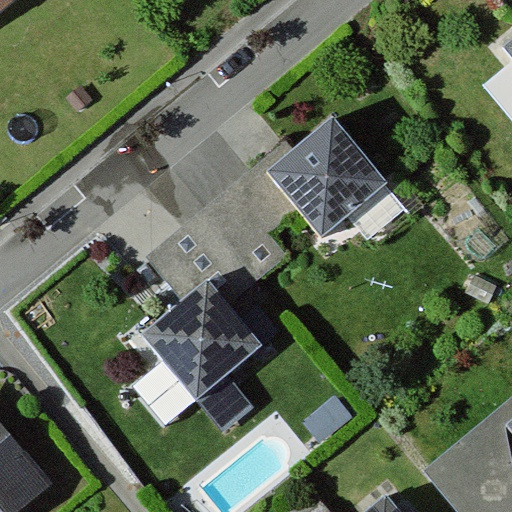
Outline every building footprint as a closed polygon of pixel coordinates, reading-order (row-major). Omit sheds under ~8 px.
[(0,0),(0,9),(10,0),(0,0)] [(511,41),(495,56),(511,76),(511,41)] [(324,125),(257,180),(312,246),(379,191),(324,125)] [(196,288),(134,341),(220,439),(251,411),(221,378),(251,351),(196,288)] [(0,511),(22,511),(54,488),(0,417),(0,511)] [(511,423),(499,435),(511,448),(511,423)]
